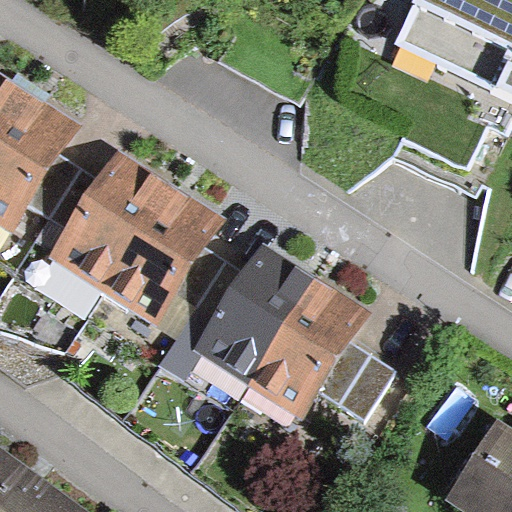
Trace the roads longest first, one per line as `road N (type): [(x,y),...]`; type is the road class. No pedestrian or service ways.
road 1 (residential): [(511,333),(0,12)]
road 2 (residential): [(0,395),(154,511)]
